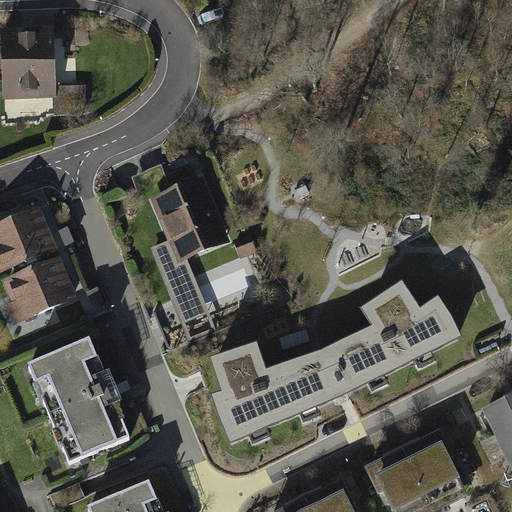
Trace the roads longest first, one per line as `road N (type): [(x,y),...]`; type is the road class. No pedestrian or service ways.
road 1 (residential): [(64,166),(208,505),(511,359)]
road 2 (residential): [(141,0),(171,28),(179,84),(151,114),(64,166)]
